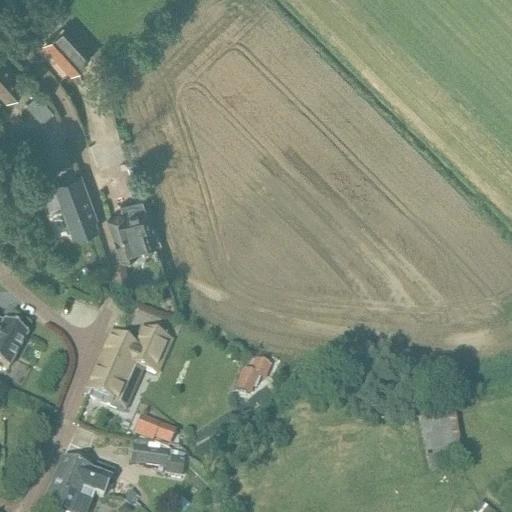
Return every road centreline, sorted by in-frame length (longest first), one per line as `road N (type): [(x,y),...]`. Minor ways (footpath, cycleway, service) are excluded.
road 1 (residential): [(92,344),(113,285),(102,221),(72,125),(35,69),(0,39)]
road 2 (residential): [(28,511),(92,344)]
